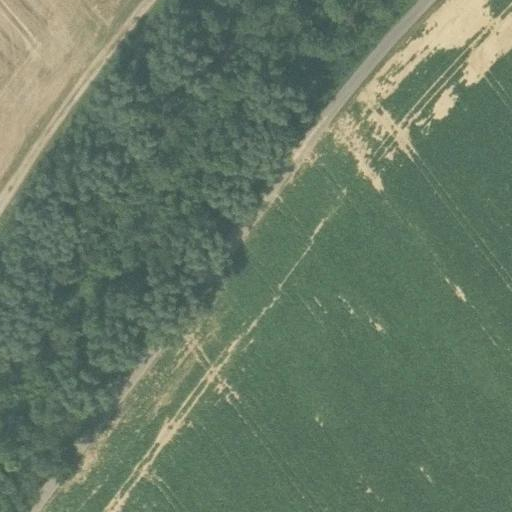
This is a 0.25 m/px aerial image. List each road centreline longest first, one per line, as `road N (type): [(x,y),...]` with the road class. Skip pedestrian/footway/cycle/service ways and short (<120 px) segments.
road 1 (track): [(33,511),(338,104),(433,0)]
road 2 (track): [(0,213),(154,0)]
